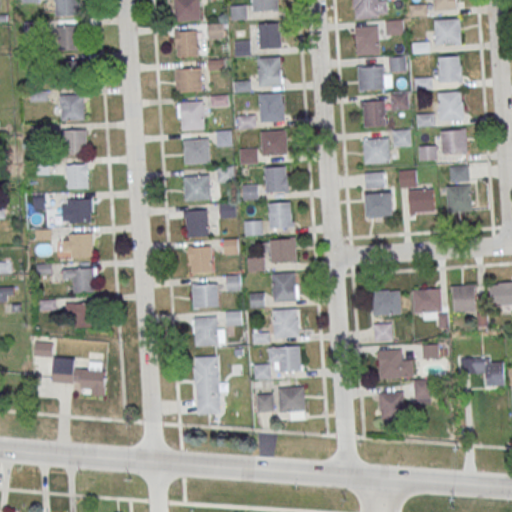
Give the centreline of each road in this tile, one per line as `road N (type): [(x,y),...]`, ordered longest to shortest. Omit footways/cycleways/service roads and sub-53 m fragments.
road 1 (residential): [(156,511),(123,0)]
road 2 (residential): [(346,475),(313,0)]
road 3 (residential): [(510,245),(494,0)]
road 4 (tertiary): [(346,475),(153,461)]
road 5 (residential): [(511,244),(331,258)]
road 6 (tertiary): [(511,486),(346,475)]
road 7 (tertiary): [(153,461),(0,448)]
